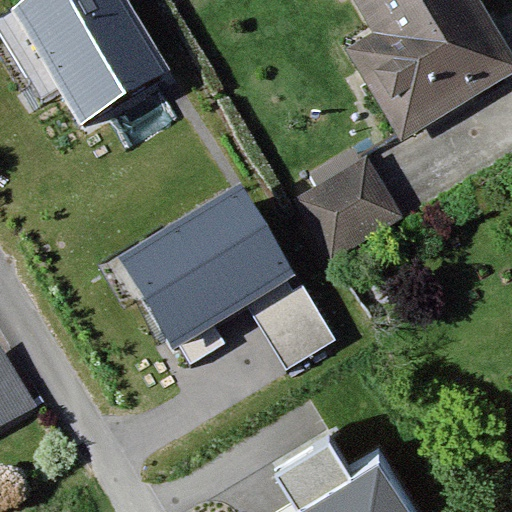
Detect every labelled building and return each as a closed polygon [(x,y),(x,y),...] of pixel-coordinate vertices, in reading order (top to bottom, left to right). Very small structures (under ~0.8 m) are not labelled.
[(114,0),(44,0),(13,20),(82,131),(165,80),(114,0)] [(511,39),(492,0),(365,0),(388,44),(364,56),(406,139),(511,86),(511,39)] [(367,165),(297,205),(331,265),(401,225),(367,165)] [(235,198),(117,270),(172,359),(247,313),(289,287),(235,198)] [(294,294),(289,287),(247,313),(286,375),(336,344),(302,289),(294,294)] [(0,356),(0,430),(33,410),(0,356)] [(330,428),(278,460),(299,492),(269,511),(416,511),(378,449),(352,464),(330,428)]
